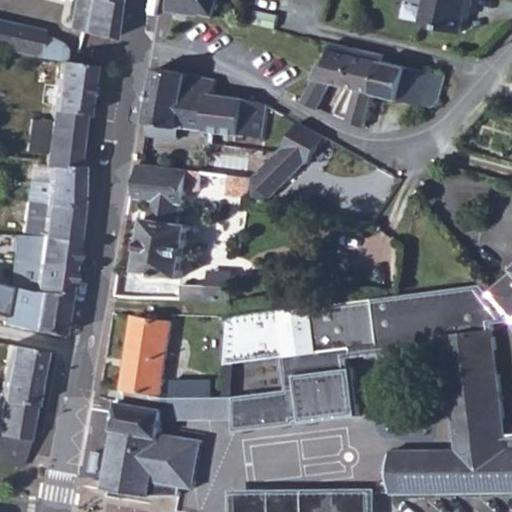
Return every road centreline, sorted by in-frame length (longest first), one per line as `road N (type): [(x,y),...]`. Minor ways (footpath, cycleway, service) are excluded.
road 1 (secondary): [(54,511),(134,55)]
road 2 (residential): [(134,55),(218,68),(355,137),(403,140),(429,136),(511,46)]
